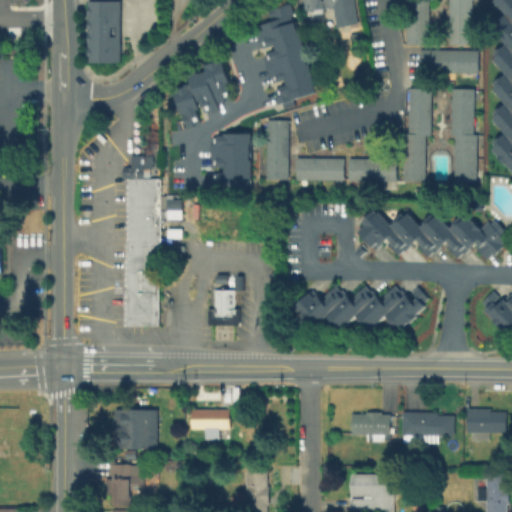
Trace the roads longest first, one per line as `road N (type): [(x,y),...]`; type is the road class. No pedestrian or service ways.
road 1 (tertiary): [(63,98),(63,366)]
road 2 (tertiary): [(511,369),(309,368)]
road 3 (tertiary): [(232,0),(121,91),(63,98)]
road 4 (tertiary): [(63,366),(63,511)]
road 5 (residential): [(309,368),(309,511)]
